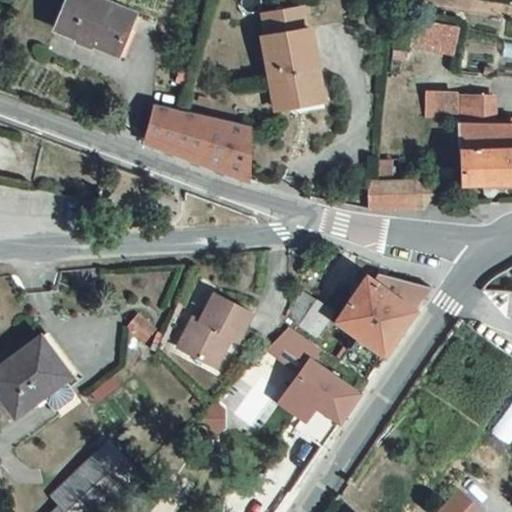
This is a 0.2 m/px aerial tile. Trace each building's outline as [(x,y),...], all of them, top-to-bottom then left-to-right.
[(133,11),(108,0),(66,0),(56,24),(116,49),(133,11)] [(459,54),(462,25),(418,19),(415,48),(459,54)] [(278,106),(298,102),(297,95),(324,91),(313,25),(267,34),(278,106)] [(250,177),(251,123),(184,108),(155,101),(146,139),(250,177)] [(475,125),(460,124),(463,180),(511,177),(511,115),(476,116),(475,125)] [(415,177),(368,177),(370,206),(423,206),(435,188),(415,177)] [(390,288),(359,334),(385,352),(393,340),(433,286),(377,270),(378,279),(390,288)] [(369,273),(336,318),(359,334),(390,288),(378,279),(369,273)] [(300,286),(288,314),(316,334),(334,307),(300,286)] [(250,316),(213,297),(198,324),(192,320),(176,351),(213,370),(228,340),(235,344),(250,316)] [(153,327),(137,313),(127,326),(143,339),(153,327)] [(71,374),(44,336),(0,368),(0,391),(17,414),(71,374)] [(291,385),(315,402),(338,420),(358,390),(311,357),(291,385)] [(305,415),(315,402),(291,385),(280,399),(305,415)] [(107,441),(50,496),(59,505),(65,511),(97,511),(137,472),(107,441)] [(458,491),(439,511),(462,511),(471,502),(458,491)]
